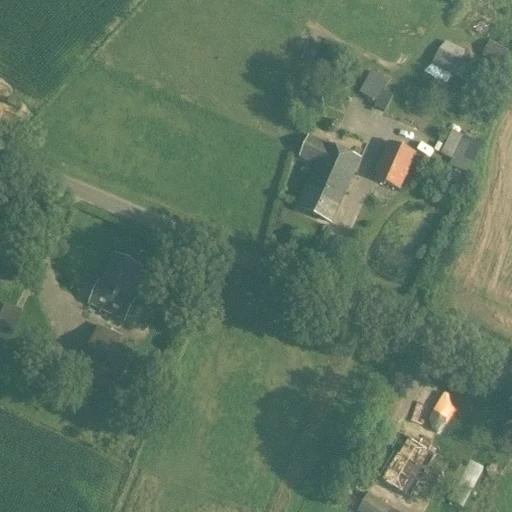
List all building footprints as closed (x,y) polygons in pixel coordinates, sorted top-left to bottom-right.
[(509,53),(489,43),(482,58),(503,67),(509,53)] [(431,67),(452,76),(462,54),(448,47),(444,56),(437,53),(431,67)] [(301,61),(313,66),(317,55),(305,50),(301,61)] [(378,103),(390,82),(371,72),(359,94),(378,103)] [(468,175),(482,146),(452,132),(440,156),(451,161),(448,167),(468,175)] [(318,166),(298,210),(331,224),(360,161),(309,138),(300,158),(318,166)] [(372,179),(400,192),(416,155),(390,142),(372,179)] [(102,284),(99,283),(88,306),(124,323),(135,300),(128,297),(141,269),(115,257),(102,284)] [(132,352),(96,335),(88,352),(76,376),(112,393),(132,352)] [(390,453),(392,454),(377,479),(410,500),(435,459),(399,437),(390,453)] [(394,511),(357,489),(347,484),(340,495),(334,491),(330,498),(345,507),(353,511),(394,511)]
